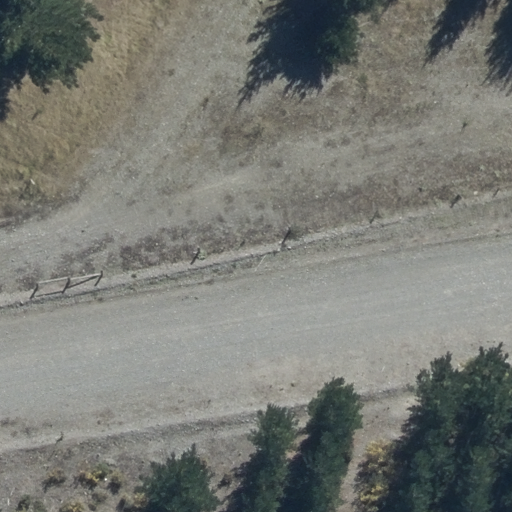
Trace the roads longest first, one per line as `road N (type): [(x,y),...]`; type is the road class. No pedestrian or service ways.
road 1 (track): [(0,255),(511,137)]
road 2 (unclassified): [(0,382),(511,296)]
road 3 (track): [(64,284),(59,245),(123,101),(195,0)]
